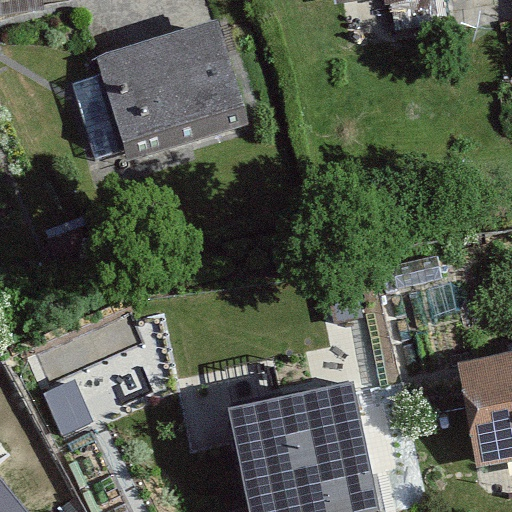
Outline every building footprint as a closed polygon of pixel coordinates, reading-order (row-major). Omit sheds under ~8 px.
[(31,0),(0,0),(0,15),(33,10),(31,0)] [(375,0),(379,16),(455,0),(375,0)] [(237,134),(203,36),(85,76),(118,174),(237,134)] [(511,360),(445,373),(464,477),(511,468),(511,360)] [(370,511),(349,411),(235,435),(251,511),(370,511)] [(10,511),(0,499),(0,511),(10,511)]
